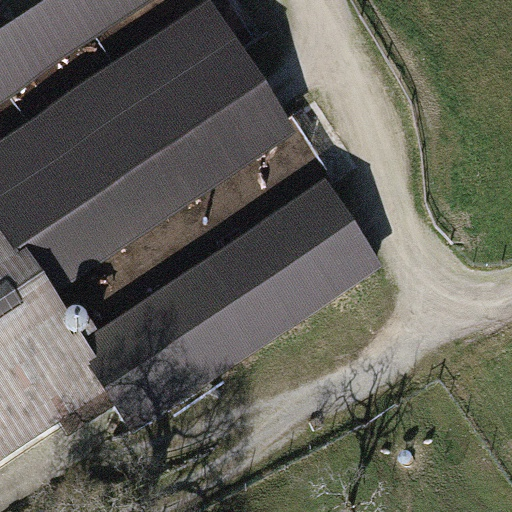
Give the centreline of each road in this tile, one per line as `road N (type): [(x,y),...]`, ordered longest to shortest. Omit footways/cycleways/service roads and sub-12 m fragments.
road 1 (track): [(124,511),(418,360),(511,294)]
road 2 (track): [(457,332),(419,263),(370,125),(304,0)]
road 3 (track): [(0,497),(56,467),(324,404)]
